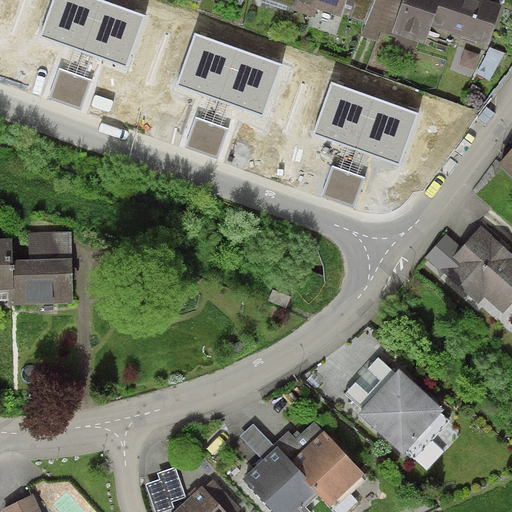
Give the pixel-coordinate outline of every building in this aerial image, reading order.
[(100,0),(51,0),(39,37),(82,52),(100,0)] [(146,15),(103,0),(100,0),(82,52),(127,68),(146,15)] [(261,0),(261,2),(287,10),(287,8),(314,17),(317,7),(339,15),(344,0),(261,0)] [(347,0),(346,4),(353,6),(349,17),(365,23),(374,0),(347,0)] [(374,0),(365,23),(360,35),(376,41),(380,32),(396,38),(397,34),(426,43),(432,26),(489,45),(502,4),(489,0),(374,0)] [(238,47),(194,32),(176,85),(219,100),(238,47)] [(282,63),(238,47),(219,100),(264,116),(282,63)] [(91,79),(58,67),(47,99),(80,111),(91,79)] [(374,97),(331,81),(312,134),(356,150),(374,97)] [(419,112),(374,97),(356,150),(401,165),(419,112)] [(228,127),(195,115),(184,147),(217,158),(228,127)] [(511,147),(497,164),(511,177),(511,147)] [(365,177),(332,165),(320,197),(353,208),(365,177)] [(511,254),(481,227),(462,247),(441,271),(478,303),(484,297),(503,313),(511,303),(511,254)] [(29,232),(29,259),(72,258),(71,231),(29,232)] [(441,271),(462,247),(446,233),(425,257),(441,271)] [(0,289),(8,290),(9,304),(73,303),(72,258),(29,259),(12,259),(12,238),(0,238),(0,289)] [(291,297),(273,289),(268,301),(286,308),(291,297)] [(363,409),(396,373),(378,357),(345,394),(363,409)] [(444,410),(399,369),(396,373),(363,409),(359,414),(403,454),(406,451),(441,412),(444,410)] [(450,420),(441,412),(406,451),(414,459),(450,420)] [(296,439),(288,431),(274,444),(276,446),(307,477),(304,480),(315,491),(319,495),(335,511),(348,511),(359,501),(351,493),(368,476),(314,421),(296,439)] [(263,458),(276,446),(274,444),(254,422),(240,435),(263,458)] [(307,477),(276,446),(263,458),(241,479),(273,511),(292,511),(315,491),(304,480),(307,477)] [(159,479),(145,483),(155,511),(162,511),(174,508),(172,502),(186,497),(175,466),(156,473),(159,479)] [(204,487),(202,485),(173,511),(235,511),(240,508),(213,479),(204,487)] [(315,491),(292,511),(310,511),(306,507),(319,495),(315,491)] [(41,511),(33,494),(2,509),(3,511),(41,511)]
